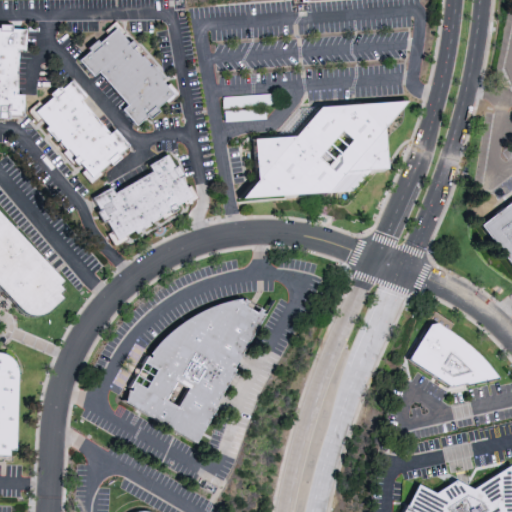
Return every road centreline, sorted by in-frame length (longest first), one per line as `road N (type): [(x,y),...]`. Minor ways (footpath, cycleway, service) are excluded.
road 1 (tertiary): [(456,0),(432,139),(335,368),(292,511)]
road 2 (residential): [(48,511),(56,404),(76,348),(108,303),(150,267),(183,250),(262,234),(308,238),(378,261)]
road 3 (tertiary): [(401,269),(455,137),(479,0)]
road 4 (tertiary): [(315,511),(357,371)]
road 5 (residential): [(401,269),(470,301),(511,342)]
